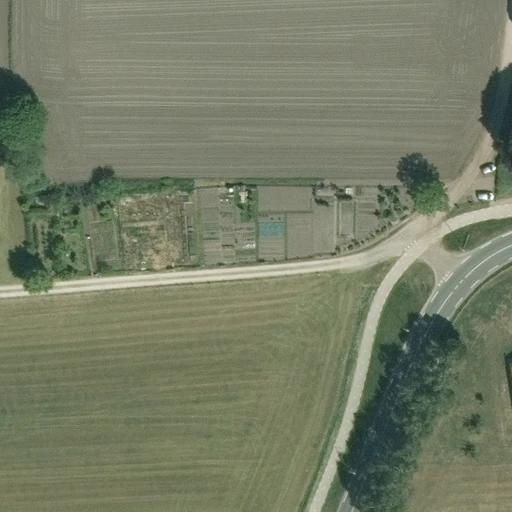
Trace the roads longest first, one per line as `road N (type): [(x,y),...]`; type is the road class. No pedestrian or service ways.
road 1 (track): [(412,233),(358,262),(0,292)]
road 2 (secondary): [(351,511),(434,317),(464,279),(511,245)]
road 3 (track): [(412,233),(455,195),(486,147),(511,26)]
